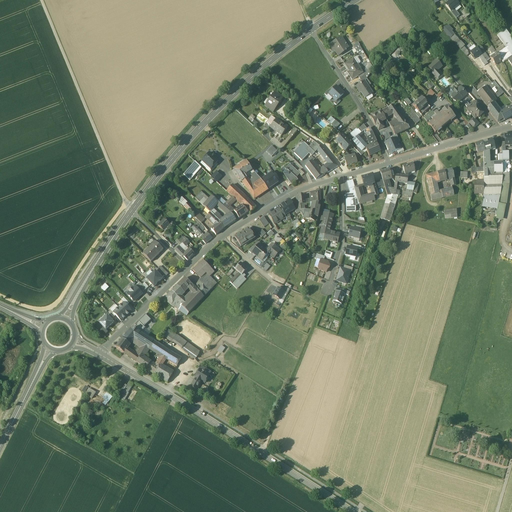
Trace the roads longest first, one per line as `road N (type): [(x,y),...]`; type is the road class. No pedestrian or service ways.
road 1 (tertiary): [(99,354),(354,511)]
road 2 (secondary): [(310,29),(218,109),(131,211)]
road 3 (track): [(131,211),(41,0)]
road 4 (residential): [(389,162),(297,191),(222,236)]
road 5 (track): [(0,295),(49,309),(126,203)]
road 6 (track): [(327,290),(264,454)]
road 7 (residential): [(310,29),(389,162)]
road 8 (residential): [(511,126),(389,162)]
road 9 (secondary): [(131,211),(64,319)]
road 10 (residential): [(188,267),(99,354)]
